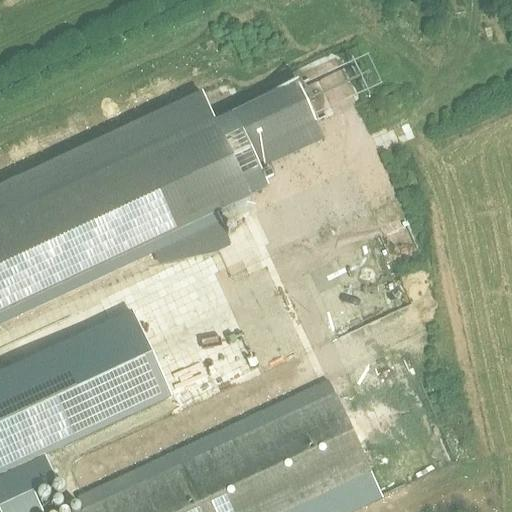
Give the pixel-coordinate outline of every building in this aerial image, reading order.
[(0,222),(0,314),(269,189),(252,152),(315,123),(297,84),(0,222)] [(346,257),(365,309),(383,302),(364,250),(346,257)] [(409,272),(413,260),(400,255),(395,267),(409,272)] [(344,275),(327,282),(337,305),(354,298),(344,275)] [(0,508),(1,511),(283,511),(371,471),(336,396),(86,511),(50,511),(42,492),(65,481),(53,456),(178,395),(140,310),(0,378),(0,508)] [(429,465),(419,441),(401,449),(412,472),(429,465)] [(65,493),(56,499),(64,511),(71,511),(75,509),(65,493)]
